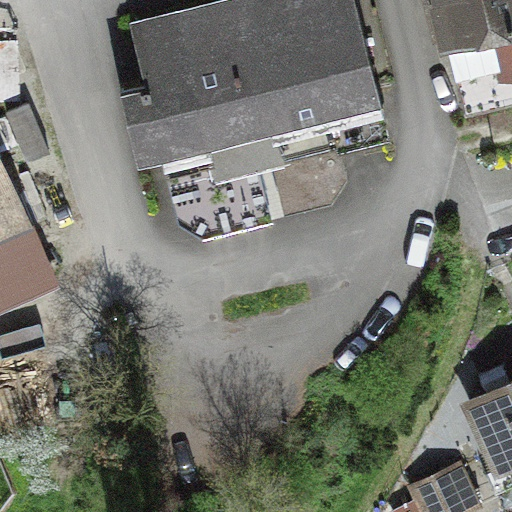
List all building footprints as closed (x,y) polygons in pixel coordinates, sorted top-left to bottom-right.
[(167,185),(332,145),(334,151),(384,138),(360,40),(350,0),(238,0),(214,6),(128,27),(142,85),(117,91),(132,155),(158,149),(167,185)] [(511,101),(511,0),(432,0),(461,113),(511,101)] [(0,236),(23,226),(0,171),(0,236)] [(511,380),(464,402),(494,467),(511,459),(511,380)] [(455,511),(470,505),(453,468),(407,490),(411,496),(387,508),(389,511),(455,511)]
